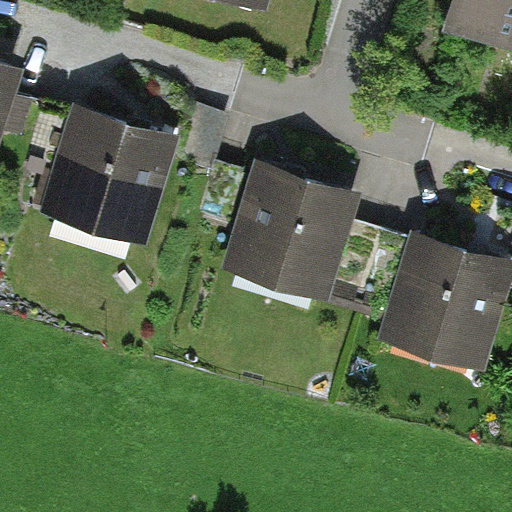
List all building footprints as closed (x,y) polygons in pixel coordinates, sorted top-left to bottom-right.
[(268,0),(237,0),(266,8),(268,0)] [(511,0),(453,0),(445,26),(511,45),(511,0)] [(0,162),(29,65),(0,55),(0,162)] [(185,133),(77,101),(46,206),(153,238),(185,133)] [(366,192),(259,160),(229,260),(336,292),(366,192)] [(511,308),(511,255),(421,228),(391,331),(496,362),(511,308)]
